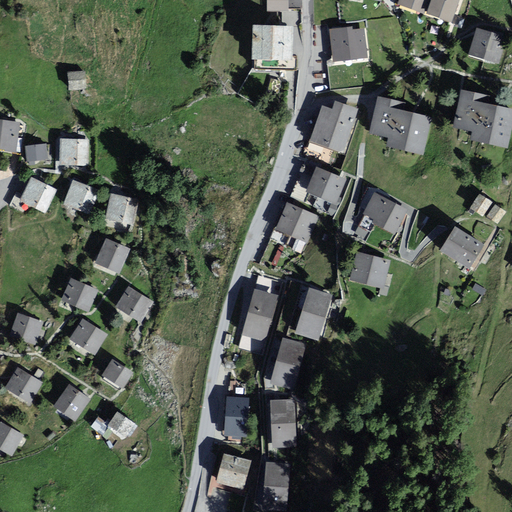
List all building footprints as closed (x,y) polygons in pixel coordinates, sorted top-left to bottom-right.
[(286,10),(285,0),(267,0),(267,10),(286,10)] [(423,0),(401,0),(400,4),(420,11),(423,0)] [(455,0),(432,0),(429,13),(449,19),(455,0)] [(283,30),(254,28),(253,56),(281,57),(283,30)] [(361,29),(328,33),(332,63),(365,59),(361,29)] [(506,39),(476,29),(469,53),(499,63),(506,39)] [(82,71),(66,73),(67,92),(84,90),(82,71)] [(511,109),(462,97),(454,130),(502,142),(511,109)] [(309,142),(342,152),(357,108),(335,100),(332,108),(321,105),(309,142)] [(428,117),(379,104),(370,138),(420,150),(428,117)] [(17,122),(0,120),(0,151),(13,153),(17,122)] [(89,140),(61,139),(60,164),(88,165),(89,140)] [(44,146),(25,147),(26,165),(44,164),(44,146)] [(339,182),(317,173),(310,190),(332,199),(339,182)] [(57,190),(31,177),(20,198),(46,212),(57,190)] [(98,189),(73,180),(64,204),(89,213),(98,189)] [(399,211),(376,197),(365,216),(388,230),(399,211)] [(487,202),(479,197),(473,208),(481,213),(487,202)] [(135,202),(113,198),(109,223),(132,227),(135,202)] [(315,218),(287,207),(277,230),(305,242),(315,218)] [(501,211),(495,207),(489,217),(495,220),(501,211)] [(480,245),(456,230),(444,250),(468,265),(480,245)] [(128,251),(107,241),(98,261),(118,271),(128,251)] [(386,263),(358,256),(351,281),(379,289),(386,263)] [(95,291),(73,281),(65,299),(87,309),(95,291)] [(484,290),(476,286),(474,289),(482,294),(484,290)] [(296,335),(309,289),(301,287),(293,317),(283,314),(278,330),(296,335)] [(149,302),(130,291),(120,307),(140,318),(149,302)] [(329,296),(312,292),(301,334),(318,339),(329,296)] [(263,341),(274,298),(255,293),(244,336),(263,341)] [(40,323),(21,316),(14,333),(34,341),(40,323)] [(104,335),(83,323),(74,339),(94,351),(104,335)] [(304,347),(283,340),(270,382),(291,388),(304,347)] [(130,370),(114,361),(103,379),(119,388),(130,370)] [(37,379),(18,369),(7,390),(26,400),(37,379)] [(88,398),(71,387),(58,406),(75,417),(88,398)] [(245,435),(248,401),(227,399),(224,433),(245,435)] [(293,445),(292,402),(270,403),(271,446),(293,445)] [(135,424),(118,413),(109,426),(125,438),(135,424)] [(20,434),(0,424),(0,450),(9,455),(20,434)] [(248,463),(223,456),(216,482),(241,489),(248,463)] [(289,469),(266,465),(260,504),(282,508),(289,469)]
